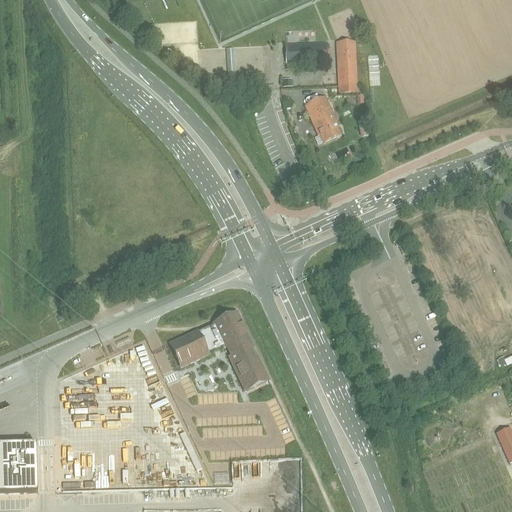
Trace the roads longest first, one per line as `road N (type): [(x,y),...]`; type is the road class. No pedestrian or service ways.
road 1 (track): [(40,342),(23,0)]
road 2 (secondary): [(51,0),(103,69),(185,148),(248,255)]
road 3 (secondary): [(270,246),(202,130),(69,0)]
road 4 (secondary): [(387,511),(279,263)]
road 5 (secondary): [(257,272),(363,511)]
road 6 (unknown): [(40,342),(42,511)]
road 7 (residential): [(322,206),(476,138)]
road 8 (tertiary): [(373,221),(493,168)]
road 9 (tertiary): [(484,153),(365,204)]
road 10 (unclassified): [(0,361),(117,309)]
road 11 (unknown): [(115,511),(225,502),(226,511)]
